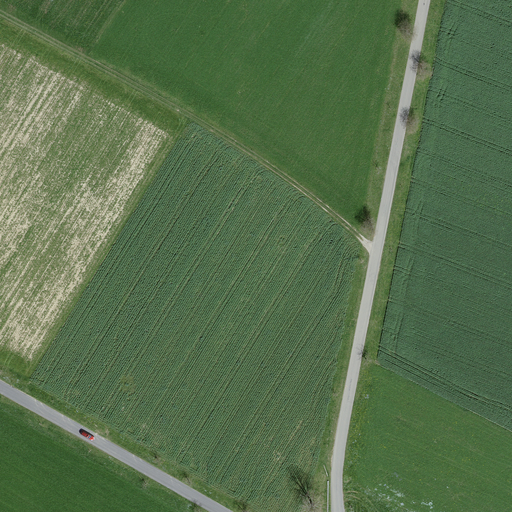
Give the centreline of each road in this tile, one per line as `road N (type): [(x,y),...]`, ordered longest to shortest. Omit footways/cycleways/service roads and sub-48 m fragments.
road 1 (unclassified): [(424,0),(337,459),(337,511)]
road 2 (track): [(0,10),(300,186),(376,254)]
road 3 (unclassified): [(221,511),(0,389)]
